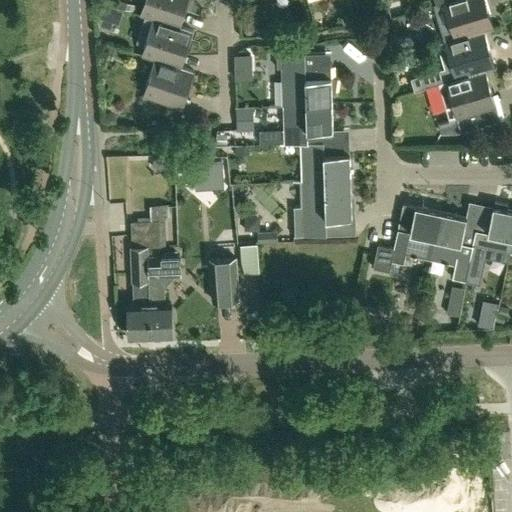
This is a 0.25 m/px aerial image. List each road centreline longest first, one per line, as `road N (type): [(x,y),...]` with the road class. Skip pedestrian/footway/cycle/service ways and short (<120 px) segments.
road 1 (secondary): [(27,305),(65,236),(77,183),(73,0)]
road 2 (residential): [(511,357),(253,363)]
road 3 (unclassified): [(121,511),(111,365)]
road 4 (unclassified): [(253,363),(111,365)]
road 5 (residential): [(229,130),(225,0)]
road 6 (residential): [(511,177),(385,176)]
